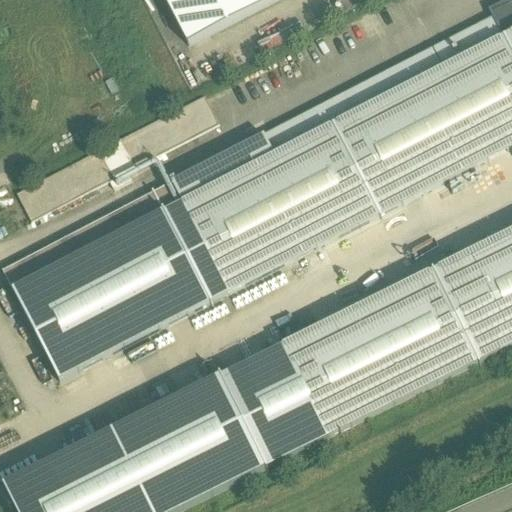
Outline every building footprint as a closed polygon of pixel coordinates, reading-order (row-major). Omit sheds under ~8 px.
[(162,0),(185,44),(271,0),(162,0)] [(494,22),(174,188),(230,298),(511,153),(511,7),(492,18),(494,22)] [(19,200),(33,226),(218,129),(205,103),(19,200)] [(230,298),(174,188),(5,273),(61,384),(230,298)] [(511,237),(284,350),(330,442),(511,351),(511,237)] [(188,511),(330,442),(284,350),(4,488),(15,511),(188,511)]
